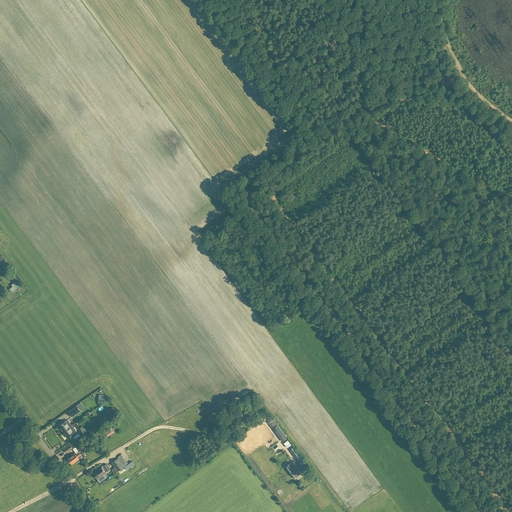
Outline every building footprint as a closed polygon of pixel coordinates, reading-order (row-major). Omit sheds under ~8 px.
[(16,281),(8,287),(11,291),(19,284),(16,281)] [(69,412),(72,416),(80,411),(77,406),(69,412)] [(59,426),(63,432),(71,426),(67,420),(65,422),(65,421),(59,426)] [(287,438),(277,425),(272,429),(282,441),(287,438)] [(73,433),(75,431),(71,426),(63,432),(67,438),(74,433),(73,433)] [(109,436),(116,429),(113,426),(106,432),(109,436)] [(67,458),(72,464),(80,458),(79,456),(85,452),(81,447),(77,450),(79,452),(75,455),(74,453),(67,458)] [(303,460),(293,447),(287,452),(291,456),(293,454),(299,463),(303,460)] [(118,459),(112,463),(118,471),(124,467),(118,459)] [(294,478),(300,474),(291,463),(285,467),(294,478)] [(107,472),(110,469),(106,464),(103,467),(102,466),(93,473),(97,479),(107,472)]
